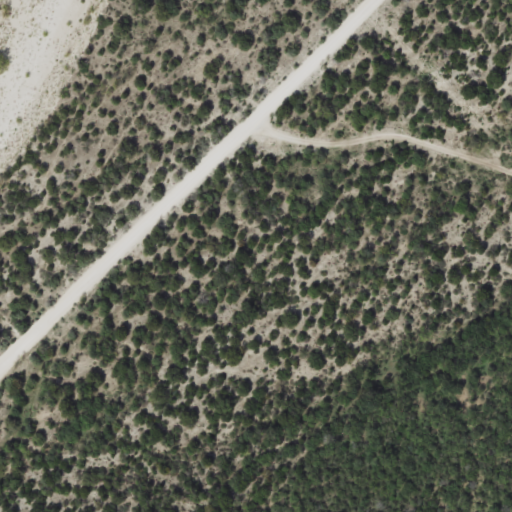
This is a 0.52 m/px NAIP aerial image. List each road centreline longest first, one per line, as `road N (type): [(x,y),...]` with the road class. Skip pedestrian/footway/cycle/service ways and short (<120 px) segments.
road 1 (residential): [(0,370),(379,0)]
road 2 (residential): [(511,174),(419,140),(323,143),(259,123)]
